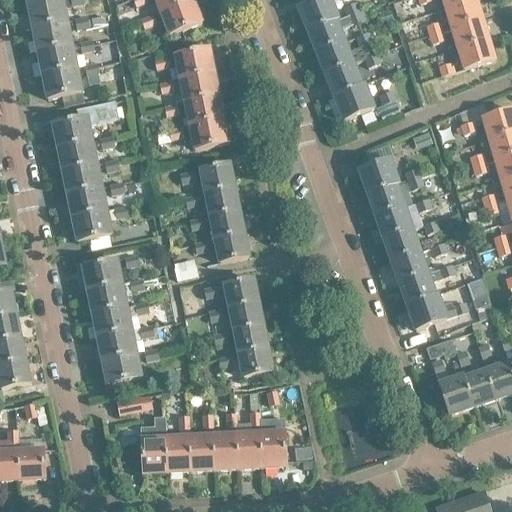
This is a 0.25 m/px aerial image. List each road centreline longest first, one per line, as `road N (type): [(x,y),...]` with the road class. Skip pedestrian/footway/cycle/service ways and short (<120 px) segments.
road 1 (residential): [(254,0),(427,470)]
road 2 (residential): [(98,511),(0,51)]
road 3 (residential): [(286,511),(427,470)]
